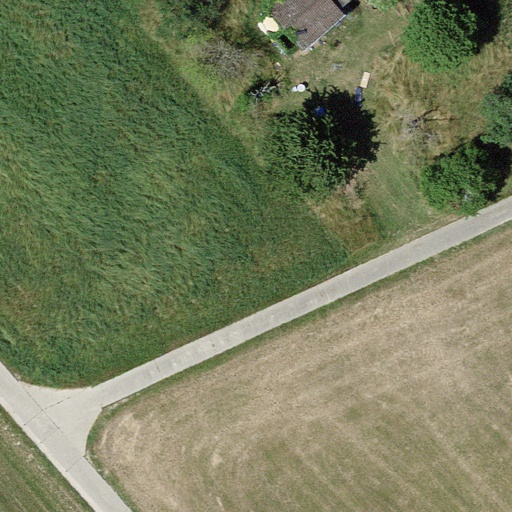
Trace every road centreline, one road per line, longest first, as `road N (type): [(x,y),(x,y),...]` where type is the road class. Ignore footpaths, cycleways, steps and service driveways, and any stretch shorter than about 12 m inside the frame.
road 1 (track): [(511,207),(39,424)]
road 2 (track): [(0,379),(116,511)]
